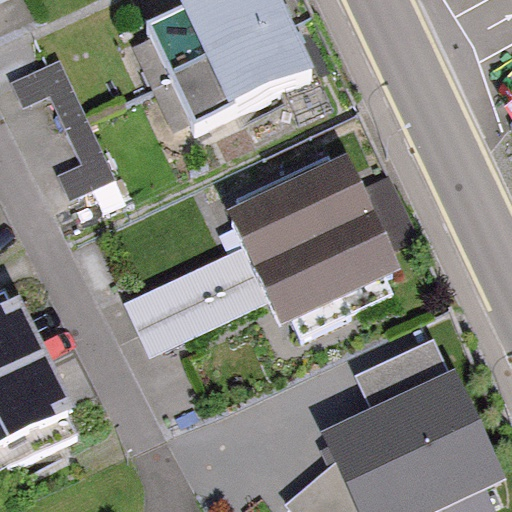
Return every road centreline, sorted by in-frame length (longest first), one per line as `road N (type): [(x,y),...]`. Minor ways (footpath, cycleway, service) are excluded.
road 1 (residential): [(0,136),(161,470)]
road 2 (secondary): [(511,282),(380,0)]
